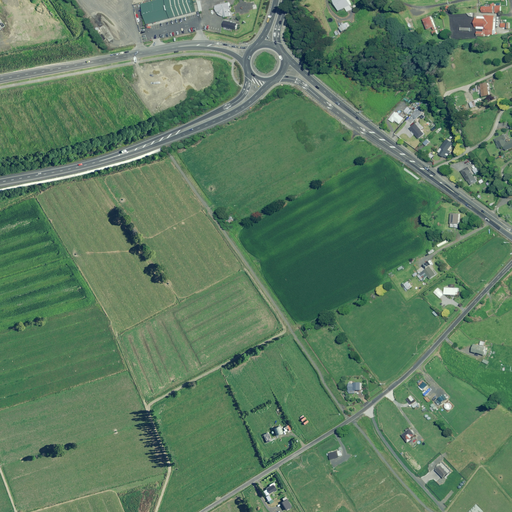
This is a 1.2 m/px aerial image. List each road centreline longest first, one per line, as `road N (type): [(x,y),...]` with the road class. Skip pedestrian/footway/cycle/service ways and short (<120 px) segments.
road 1 (unclassified): [(201,511),(403,378),(511,262)]
road 2 (tertiary): [(199,45),(0,79)]
road 3 (primary): [(161,139),(0,183)]
road 4 (primary): [(379,138),(511,233)]
road 5 (primary): [(281,55),(379,138)]
road 6 (primary): [(379,138),(296,81),(273,79)]
road 7 (primary): [(266,81),(234,112),(161,139)]
